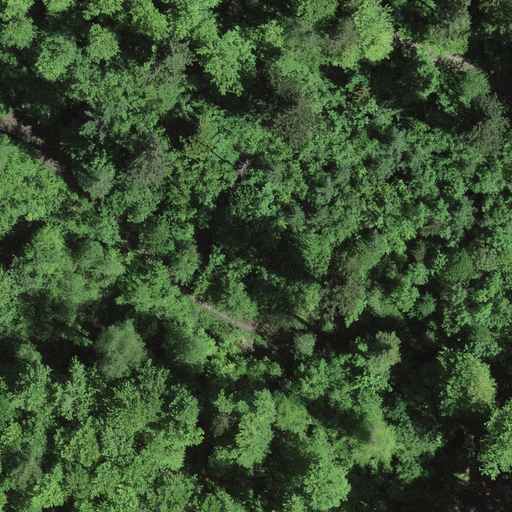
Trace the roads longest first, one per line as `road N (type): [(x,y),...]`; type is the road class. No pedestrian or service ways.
road 1 (track): [(492,380),(350,367),(196,308),(0,133)]
road 2 (motorway): [(511,223),(186,511)]
road 3 (track): [(368,0),(388,43),(431,56),(463,82),(511,173)]
road 4 (motorway): [(373,511),(511,391)]
road 5 (track): [(493,511),(492,380),(511,378)]
